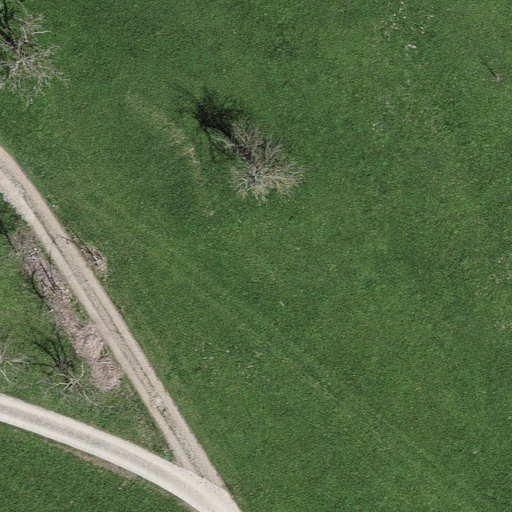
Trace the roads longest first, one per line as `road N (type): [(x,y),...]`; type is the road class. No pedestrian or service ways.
road 1 (track): [(254,511),(0,165)]
road 2 (track): [(0,424),(208,511)]
